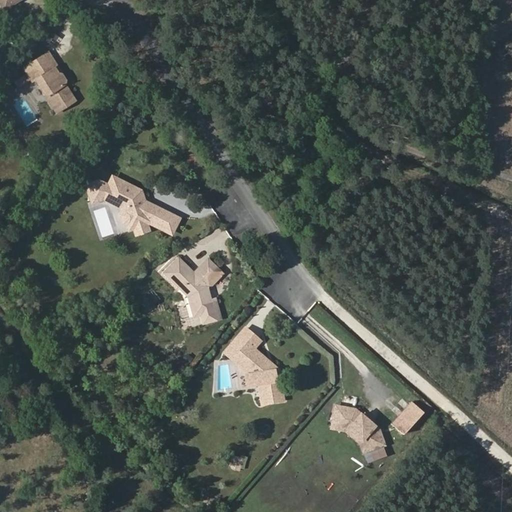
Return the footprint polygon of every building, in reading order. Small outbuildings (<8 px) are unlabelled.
[(0,0),(8,12),(24,2),(22,0),(0,0)] [(51,46),(58,34),(49,29),(42,41),(51,46)] [(60,67),(51,54),(32,67),(40,80),(38,81),(59,115),(79,103),(68,86),(69,82),(64,76),(61,75),(57,69),(60,68),(60,67)] [(26,70),(35,83),(38,81),(40,80),(32,67),(26,70)] [(143,193),(117,180),(108,199),(126,208),(127,213),(126,216),(128,223),(132,225),(134,229),(138,228),(149,224),(154,222),(162,227),(168,214),(156,209),(149,211),(147,204),(143,193)] [(174,232),(180,220),(168,214),(162,227),(174,232)] [(141,235),(151,231),(149,224),(138,228),(141,235)] [(201,275),(186,264),(174,280),(201,300),(204,307),(211,304),(216,317),(219,325),(236,318),(228,301),(223,302),(217,287),(219,283),(228,271),(215,262),(205,275),(206,278),(201,279),(201,275)] [(219,283),(222,286),(231,274),(228,271),(219,283)] [(204,307),(209,320),(216,317),(211,304),(204,307)] [(254,333),(247,327),(234,342),(240,348),(254,333)] [(262,340),(254,333),(240,348),(248,355),(240,363),(251,373),(250,374),(251,384),(260,383),(263,401),(266,400),(266,402),(282,400),(281,398),(284,397),(280,369),(255,348),(262,340)] [(82,340),(69,339),(68,351),(81,351),(82,340)] [(234,342),(226,351),(240,363),(248,355),(240,348),(234,342)] [(423,415),(412,405),(392,427),(403,437),(423,415)] [(355,410),(336,406),(333,420),(340,421),(361,441),(365,452),(384,446),(378,431),(371,424),(370,424),(368,424),(364,420),(363,417),(355,410)] [(371,424),(373,422),(365,415),(363,417),(364,420),(368,424),(370,424),(371,424)] [(365,452),(361,441),(340,421),(333,420),(331,428),(344,431),(359,444),(362,453),(365,452)] [(365,453),(368,462),(388,455),(385,446),(365,453)] [(233,453),(230,467),(242,470),(245,456),(233,453)]
